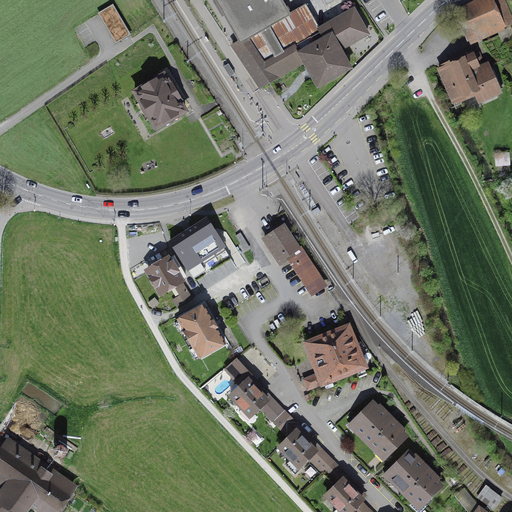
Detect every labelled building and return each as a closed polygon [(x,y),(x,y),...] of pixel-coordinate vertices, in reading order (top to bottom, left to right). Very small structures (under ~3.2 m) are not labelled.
[(280,0),(217,0),(235,35),(240,45),(249,41),(290,17),(284,6),(280,0)] [(511,21),(511,20),(502,0),(481,0),(453,13),(468,47),(506,30),(504,26),(511,21)] [(116,4),(101,11),(114,42),(129,35),(116,4)] [(319,29),(304,8),(290,17),(249,41),(264,63),(318,35),(316,30),(319,29)] [(343,52),(370,37),(354,9),(319,29),(316,30),(318,35),(321,40),(333,34),(343,52)] [(321,40),(296,55),(304,68),(318,92),(354,71),(343,52),(333,34),(321,40)] [(240,45),(232,50),(259,92),(304,68),(296,55),(321,40),(318,35),(264,63),(249,41),(240,45)] [(478,106),(502,96),(487,64),(480,67),(473,52),(434,70),(451,107),(474,97),(478,106)] [(230,77),(235,73),(228,63),(223,67),(230,77)] [(166,75),(133,93),(157,133),(189,115),(166,75)] [(317,208),(303,183),(297,186),(311,211),(317,208)] [(223,247),(206,220),(171,242),(178,252),(175,254),(186,271),(223,247)] [(300,275),(312,267),(298,247),(294,250),(279,227),(263,238),(279,262),(288,256),(300,275)] [(169,258),(144,273),(158,295),(172,287),(178,297),(173,300),(177,307),(191,298),(180,280),(185,277),(174,259),(171,261),(169,258)] [(312,267),(300,275),(312,292),(323,284),(312,267)] [(204,308),(179,322),(202,361),(226,347),(204,308)] [(304,380),(308,390),(365,367),(348,326),(306,343),(319,374),(304,380)] [(228,399),(250,422),(262,410),(272,421),(283,410),(236,360),(226,370),(241,386),(228,399)] [(372,402),(347,428),(384,463),(409,437),(372,402)] [(277,450),(299,473),(310,462),(320,473),(324,469),(332,461),(283,410),(272,421),(289,438),(277,450)] [(8,446),(3,443),(0,446),(0,476),(8,482),(1,493),(0,492),(0,511),(8,511),(11,509),(15,511),(24,511),(31,503),(32,503),(33,500),(50,511),(53,511),(70,489),(8,446)] [(420,511),(445,488),(410,451),(383,478),(416,511),(420,511)] [(349,511),(351,510),(361,500),(350,489),(354,484),(332,461),(324,469),(338,484),(323,498),(336,511),(349,511)] [(372,511),(361,500),(351,510),(352,511),(372,511)]
